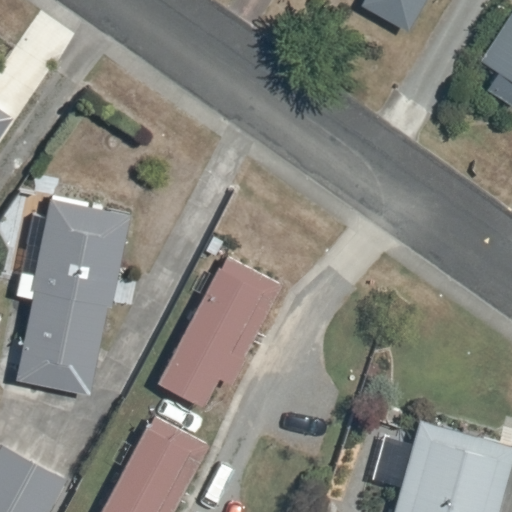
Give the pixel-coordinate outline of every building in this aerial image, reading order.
[(427,0),(368,0),(365,7),(410,32),(427,0)] [(511,14),(481,64),(497,74),(487,90),(511,105),(511,14)] [(0,141),(14,121),(0,111),(0,141)] [(33,299),(17,379),(91,394),(109,305),(113,306),(133,214),(52,197),(36,273),(24,270),(18,295),(33,299)] [(220,267),(159,383),(207,409),(221,379),(235,386),(248,359),(245,358),(284,287),(229,257),(222,268),(220,267)] [(176,511),(212,446),(157,417),(150,430),(147,429),(103,511),(176,511)] [(499,511),(511,468),(511,446),(420,421),(414,444),(386,437),(374,480),(402,489),(395,511),(499,511)] [(0,511),(52,511),(70,481),(2,445),(0,449),(0,511)]
